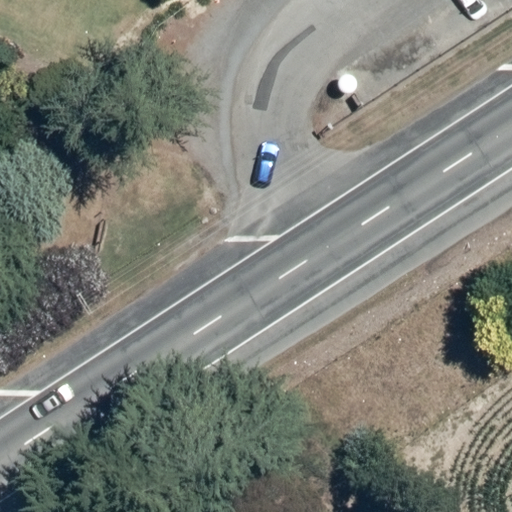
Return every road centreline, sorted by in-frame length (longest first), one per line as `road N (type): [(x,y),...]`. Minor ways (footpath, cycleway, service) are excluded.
road 1 (primary): [(511,129),(0,462)]
road 2 (unknown): [(51,429),(226,511)]
